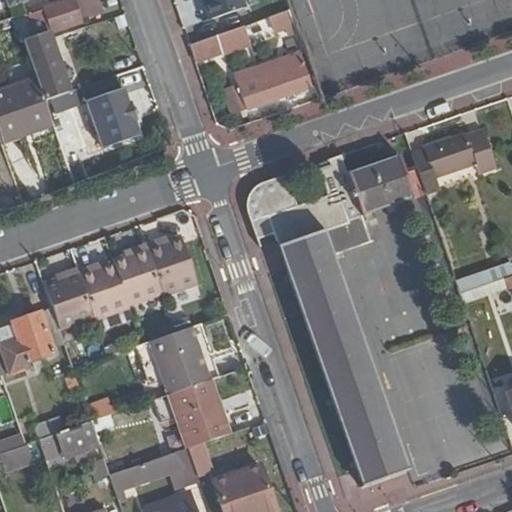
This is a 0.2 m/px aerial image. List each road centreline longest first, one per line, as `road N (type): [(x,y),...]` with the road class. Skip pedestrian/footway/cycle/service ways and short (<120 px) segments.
road 1 (residential): [(326,511),(206,173)]
road 2 (residential): [(511,65),(206,173)]
road 3 (residential): [(206,173),(0,246)]
road 4 (residential): [(206,173),(146,0)]
